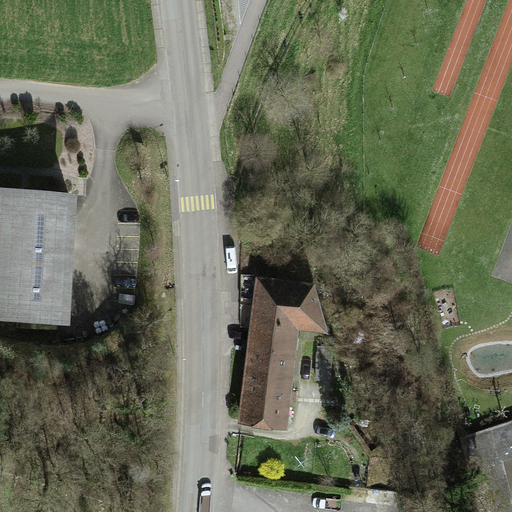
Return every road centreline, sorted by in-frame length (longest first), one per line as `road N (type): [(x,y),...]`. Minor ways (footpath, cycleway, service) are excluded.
road 1 (primary): [(195,511),(200,270),(175,0)]
road 2 (track): [(186,99),(105,102),(0,90)]
